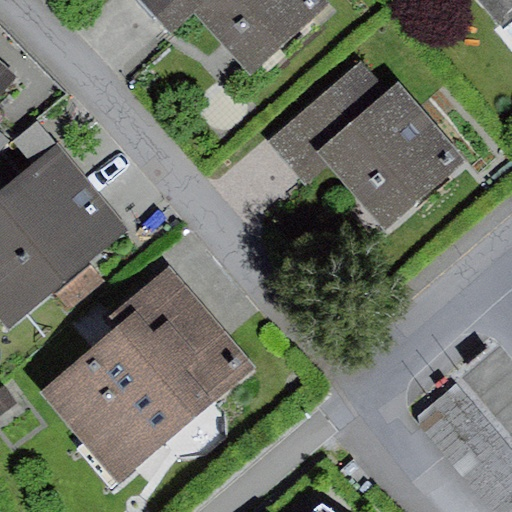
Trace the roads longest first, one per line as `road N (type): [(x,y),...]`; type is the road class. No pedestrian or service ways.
road 1 (residential): [(348,397),(0,25)]
road 2 (residential): [(480,286),(348,397)]
road 3 (residential): [(348,397),(446,511)]
